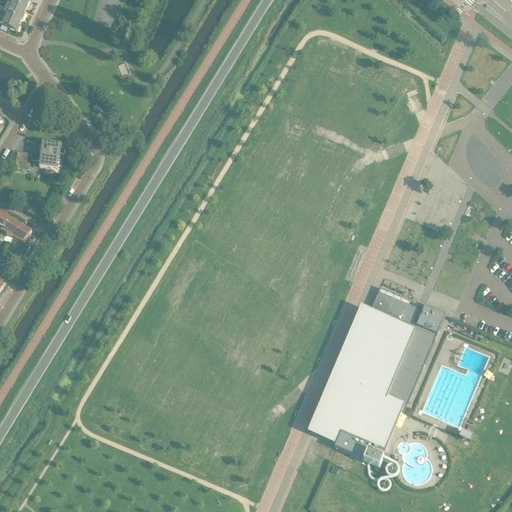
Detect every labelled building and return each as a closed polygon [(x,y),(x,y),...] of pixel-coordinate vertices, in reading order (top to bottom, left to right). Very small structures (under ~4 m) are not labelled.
[(13,0),(12,3),(26,10),(31,0),(13,0)] [(21,21),(26,10),(12,3),(7,15),(21,21)] [(21,21),(7,15),(3,13),(1,18),(5,20),(1,26),(16,33),(21,21)] [(97,115),(102,113),(97,106),(93,109),(97,115)] [(42,144),(40,162),(39,169),(58,172),(60,155),(64,156),(65,151),(61,151),(61,147),(42,144)] [(29,171),(31,161),(32,155),(17,153),(15,169),(29,171)] [(10,220),(0,213),(0,231),(2,233),(10,220)] [(21,226),(10,220),(2,233),(13,239),(21,226)] [(21,226),(13,239),(22,245),(17,253),(24,258),(31,247),(25,244),(32,233),(21,226)] [(338,443),(334,450),(379,469),(385,454),(383,452),(399,413),(404,415),(445,317),(425,308),(423,313),(418,311),(379,294),(370,314),(366,312),(314,433),(315,434),(315,433),(338,443)] [(459,438),(459,439),(465,441),(469,443),(470,443),(472,436),(467,434),(462,432),(459,438)]
